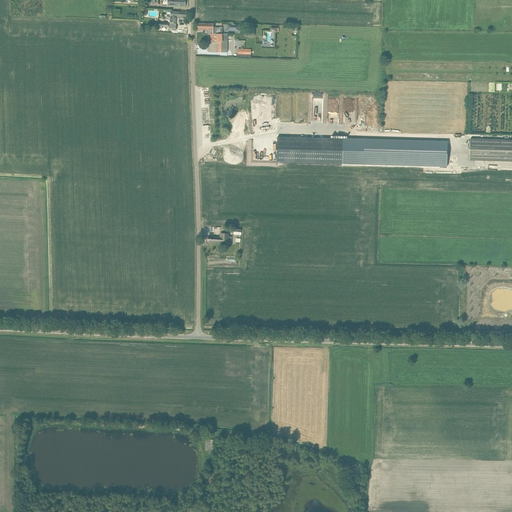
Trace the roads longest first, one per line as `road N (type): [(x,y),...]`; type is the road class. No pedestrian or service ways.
road 1 (unclassified): [(198,337),(191,0)]
road 2 (unclassified): [(511,345),(198,337)]
road 3 (unclassified): [(198,337),(0,328)]
